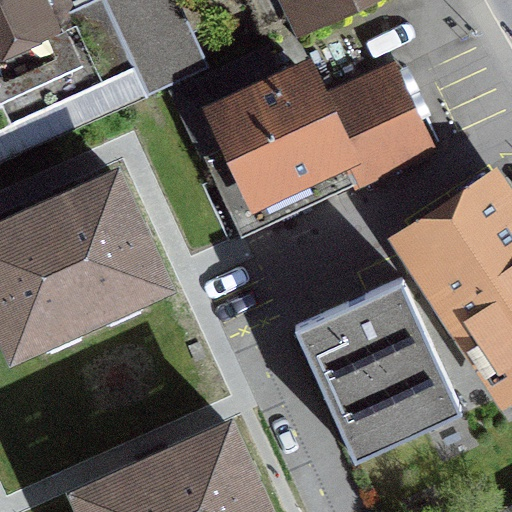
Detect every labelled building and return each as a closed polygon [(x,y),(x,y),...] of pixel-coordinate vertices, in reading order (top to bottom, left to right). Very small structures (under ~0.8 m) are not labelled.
[(0,0),(0,111),(19,152),(147,93),(104,0),(90,0),(69,10),(63,0),(0,0)] [(104,0),(147,93),(198,70),(165,0),(104,0)] [(307,0),(313,10),(334,0),(307,0)] [(177,93),(240,230),(353,179),(355,183),(426,151),(389,70),(317,103),(303,73),(282,83),(267,52),(177,93)] [(0,160),(19,152),(0,111),(0,160)] [(163,279),(114,175),(0,228),(0,311),(16,347),(163,279)] [(509,380),(511,377),(511,229),(486,191),(415,239),(441,278),(423,291),(453,337),(472,324),(509,380)] [(403,277),(295,326),(354,457),(462,408),(403,277)] [(264,511),(224,424),(79,491),(88,511),(264,511)]
